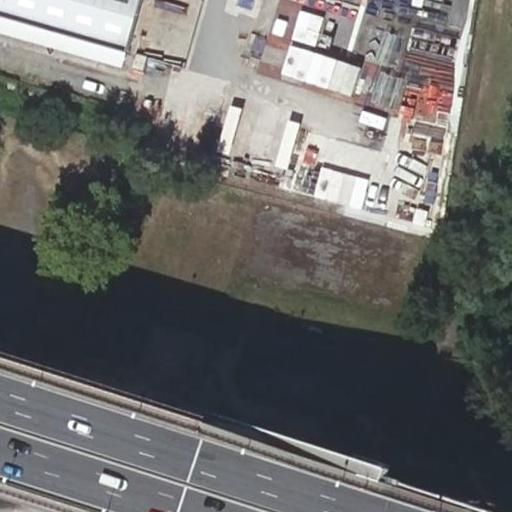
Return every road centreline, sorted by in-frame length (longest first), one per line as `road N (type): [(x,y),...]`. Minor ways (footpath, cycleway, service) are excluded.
road 1 (motorway): [(369,511),(0,393)]
road 2 (unknown): [(203,0),(196,55),(392,119)]
road 3 (motorway): [(0,443),(214,511)]
